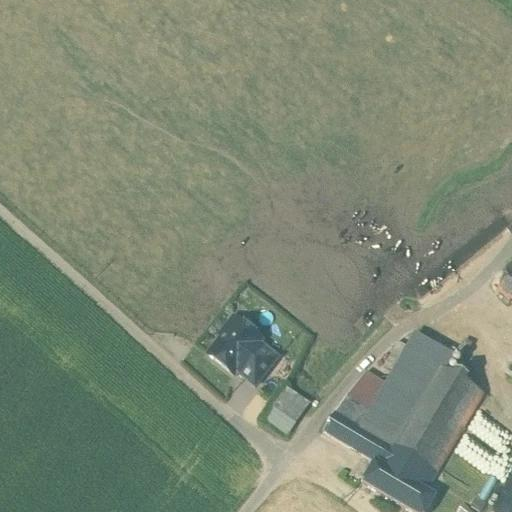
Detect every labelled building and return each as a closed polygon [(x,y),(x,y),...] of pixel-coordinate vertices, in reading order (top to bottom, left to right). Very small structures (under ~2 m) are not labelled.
[(511,269),(498,294),(511,302),(511,269)] [(260,343),(233,321),(220,337),(222,339),(208,357),(233,377),(236,374),(258,346),(260,343)] [(371,415),(362,431),(389,447),(435,368),(446,374),(454,359),(417,336),(371,415)] [(277,361),(258,346),(236,374),(254,389),(277,361)] [(435,368),(389,447),(362,431),(334,415),(323,433),(375,464),(426,493),(483,396),(446,374),(435,368)] [(308,405),(284,389),(271,409),(274,410),(295,426),(308,405)] [(371,415),(345,400),(334,415),(362,431),(371,415)] [(295,426),(274,410),(265,423),(286,438),(295,426)] [(426,493),(375,464),(362,486),(405,511),(427,511),(435,499),(426,493)] [(485,511),(511,511),(511,497),(497,490),(485,511)]
